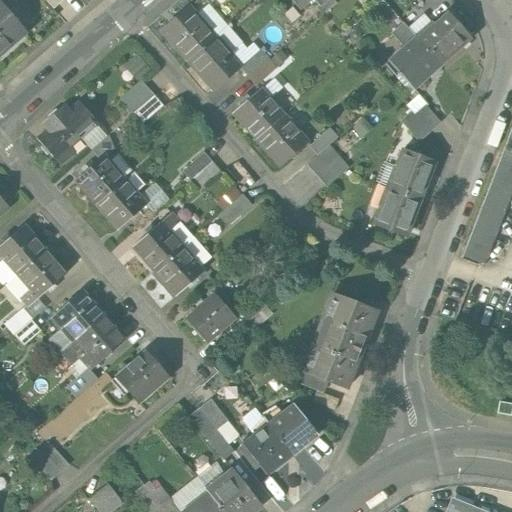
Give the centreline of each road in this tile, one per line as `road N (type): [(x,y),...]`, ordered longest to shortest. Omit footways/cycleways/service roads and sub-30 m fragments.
road 1 (residential): [(0,138),(196,372),(187,394),(50,511)]
road 2 (residential): [(130,14),(296,210),(345,243),(431,277)]
road 3 (residential): [(490,0),(504,28),(505,89),(431,277)]
road 4 (residential): [(431,277),(399,366),(403,400),(435,463)]
road 5 (residential): [(0,130),(130,14)]
